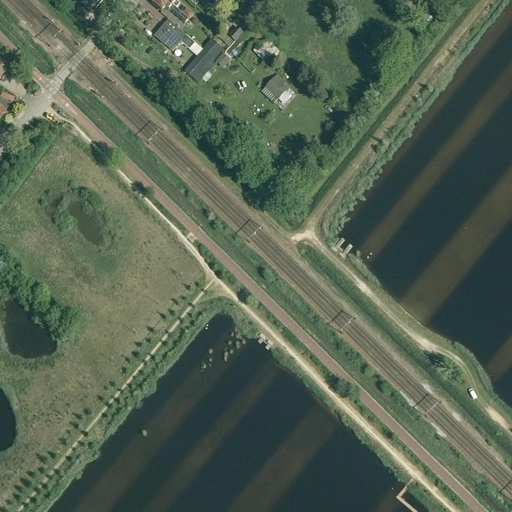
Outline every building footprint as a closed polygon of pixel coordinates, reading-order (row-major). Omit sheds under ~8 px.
[(93,0),(80,0),(79,2),(91,13),(95,8),(96,9),(99,5),(93,0)] [(176,9),(165,0),(155,0),(152,4),(161,12),(165,8),(172,13),(173,12),(185,24),(188,20),(181,13),(176,9)] [(181,5),(175,0),(165,0),(176,9),(181,5)] [(252,0),(247,6),(252,10),(258,16),(266,7),(257,0),(252,0)] [(76,4),(75,2),(72,5),(71,6),(76,10),(78,7),(79,6),(76,4)] [(252,10),(247,6),(243,2),(237,10),(246,18),(252,10)] [(181,13),(188,20),(193,14),(185,7),(181,13)] [(195,44),(185,35),(177,28),(173,33),(164,25),(154,37),(172,52),(176,47),(180,43),(190,51),(195,44)] [(238,38),(244,43),(248,38),(250,37),(238,26),(233,31),(232,32),(238,38)] [(229,48),(234,42),(230,39),(226,35),(224,33),(219,38),(228,46),(229,48)] [(128,36),(124,40),(132,49),(136,44),(128,36)] [(385,52),(379,58),(381,60),(383,62),(382,64),(380,66),(387,72),(388,73),(390,72),(392,69),(391,68),(398,59),(396,57),(395,56),(404,46),(400,42),(395,48),(394,49),(390,46),(385,52)] [(217,63),(223,56),(226,53),(217,44),(208,54),(207,55),(217,63)] [(257,55),(264,63),(273,55),(267,49),(262,44),(254,51),(257,55)] [(197,57),(198,58),(210,69),(211,70),(216,64),(217,63),(207,55),(208,54),(203,50),(197,57)] [(0,76),(11,64),(1,53),(0,53),(0,76)] [(185,73),(197,84),(210,69),(198,58),(185,73)] [(291,88),(278,76),(266,89),(279,101),(291,88)] [(0,119),(12,104),(14,98),(2,94),(0,98),(0,119)] [(208,111),(191,95),(181,105),(199,121),(208,111)]
